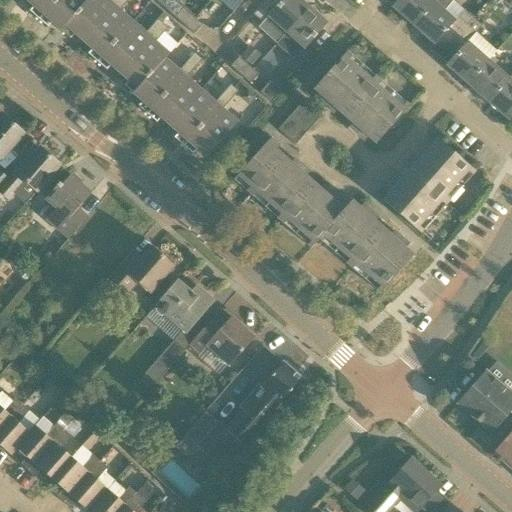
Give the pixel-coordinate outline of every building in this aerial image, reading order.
[(39,21),(56,0),(25,0),(34,7),(30,12),(39,21)] [(56,0),(39,21),(48,28),(52,23),(60,31),(87,0),(56,0)] [(87,0),(60,31),(70,39),(75,35),(83,42),(119,0),(111,0),(110,1),(108,0),(87,0)] [(119,0),(83,42),(90,48),(92,50),(88,55),(97,63),(133,21),(120,10),(128,0),(119,0)] [(173,0),(156,0),(156,1),(175,18),(184,9),(173,0)] [(274,0),(266,0),(253,15),(263,24),(269,18),(286,33),(309,8),(300,0),(282,0),(279,4),(274,0)] [(399,0),(393,8),(414,26),(436,0),(399,0)] [(450,0),(436,0),(414,26),(434,44),(445,32),(454,40),(473,19),(463,11),(455,20),(445,11),(453,2),(452,1),(450,0)] [(309,8),(286,33),(276,45),(294,61),(327,24),(309,8)] [(194,35),(202,26),(184,9),(175,18),(194,35)] [(447,66),(468,84),(488,62),(496,52),(476,34),(482,27),(473,19),(454,40),(463,48),(447,66)] [(133,21),(97,63),(107,71),(111,66),(120,74),(163,26),(157,21),(157,20),(146,33),(133,21)] [(167,59),(170,55),(156,41),(167,29),(163,26),(120,74),(128,82),(124,86),(134,95),(167,59)] [(260,57),(249,47),(240,57),(251,68),(260,57)] [(314,90),(368,137),(376,145),(406,111),(409,106),(347,52),(343,56),(314,90)] [(167,59),(134,95),(142,102),(138,107),(148,115),(198,57),(195,54),(180,71),(179,70),(167,59)] [(198,57),(148,115),(157,123),(161,119),(170,126),(202,90),(188,78),(187,77),(202,60),(198,57)] [(259,75),(239,58),(231,67),(251,84),(259,75)] [(488,62),(468,84),(488,102),(508,80),(488,62)] [(511,82),(508,80),(488,102),(509,120),(511,116),(511,82)] [(202,90),(170,126),(173,129),(179,134),(174,139),(184,147),(235,89),(231,86),(216,103),(202,90)] [(206,158),(238,122),(223,109),(238,92),(235,89),(184,147),(193,155),(197,150),(206,158)] [(248,90),(240,99),(246,103),(252,103),(257,98),(248,90)] [(303,102),(278,130),(296,145),(320,118),(303,102)] [(0,161),(23,134),(4,118),(0,122),(0,161)] [(437,139),(383,201),(417,230),(421,234),(475,172),(437,139)] [(344,210),(325,194),(267,143),(238,176),(234,181),(311,249),(319,240),(344,210)] [(0,172),(0,194),(5,198),(8,201),(12,197),(15,193),(25,182),(36,192),(38,190),(39,189),(59,166),(40,149),(25,166),(23,163),(8,180),(0,172)] [(76,211),(79,209),(91,194),(70,176),(62,186),(60,184),(45,200),(56,209),(47,220),(69,240),(86,220),(76,211)] [(414,256),(364,212),(352,201),(344,210),(319,240),(381,294),(414,256)] [(92,215),(62,248),(68,254),(74,260),(91,242),(113,262),(139,232),(120,217),(123,214),(115,207),(102,224),(92,215)] [(132,252),(128,256),(109,278),(128,294),(137,284),(150,295),(174,267),(152,247),(141,260),(132,252)] [(177,281),(164,296),(154,307),(185,335),(214,302),(200,291),(195,297),(177,281)] [(206,348),(229,368),(255,338),(231,317),(226,324),(216,315),(189,345),(200,355),(206,348)] [(152,389),(171,367),(184,352),(173,342),(141,379),(152,389)] [(267,433),(260,427),(268,418),(287,396),(301,379),(283,363),(262,388),(265,391),(246,413),(244,411),(226,431),(243,446),(232,459),(239,465),(267,433)] [(511,409),(511,394),(502,385),(486,372),(458,405),(491,434),(511,409)] [(0,430),(22,406),(15,399),(4,411),(0,407),(0,430)] [(22,406),(0,430),(0,446),(10,456),(16,449),(36,427),(29,433),(19,424),(29,412),(22,406)] [(219,424),(206,412),(175,447),(188,459),(219,424)] [(58,420),(67,428),(72,422),(74,420),(65,413),(58,420)] [(36,427),(16,449),(27,458),(21,465),(28,472),(64,431),(57,424),(46,436),(36,427)] [(64,431),(28,472),(35,478),(41,471),(52,481),(72,459),(61,449),(71,437),(64,431)] [(511,434),(494,455),(511,470),(511,468),(511,434)] [(100,462),(99,461),(93,456),(82,468),(72,459),(52,481),(63,490),(57,497),(64,503),(100,462)] [(357,506),(364,511),(387,511),(404,494),(420,508),(440,486),(411,460),(386,487),(379,481),(357,506)] [(77,503),(88,511),(107,490),(97,481),(107,469),(100,462),(64,503),(71,509),(77,503)] [(353,482),(345,492),(356,502),(364,492),(353,482)] [(132,511),(153,489),(146,483),(136,494),(120,511),(132,511)] [(107,490),(88,511),(120,511),(136,494),(129,488),(118,500),(107,490)]
